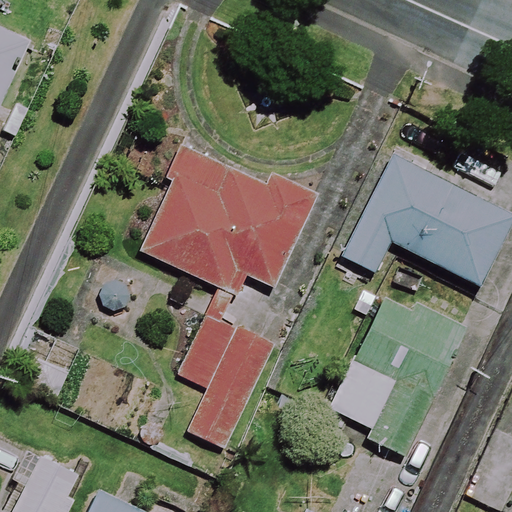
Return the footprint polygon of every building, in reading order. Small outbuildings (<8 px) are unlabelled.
[(0,96),(24,41),(0,30),(0,96)] [(217,325),(232,294),(240,276),(272,290),(312,197),(265,177),(261,187),(181,153),(138,254),(215,287),(200,319),(175,375),(205,388),(185,433),(222,450),(268,349),(217,325)] [(486,203),(387,157),(341,257),(421,294),(433,268),(478,288),(511,213),(511,199),(492,190),(486,203)] [(459,335),(380,298),(327,411),(372,432),(367,442),(401,458),(459,335)] [(70,372),(24,351),(10,381),(57,402),(70,372)] [(64,511),(80,478),(35,457),(8,511),(64,511)] [(140,511),(91,489),(80,511),(140,511)] [(363,511),(342,502),(337,511),(363,511)]
